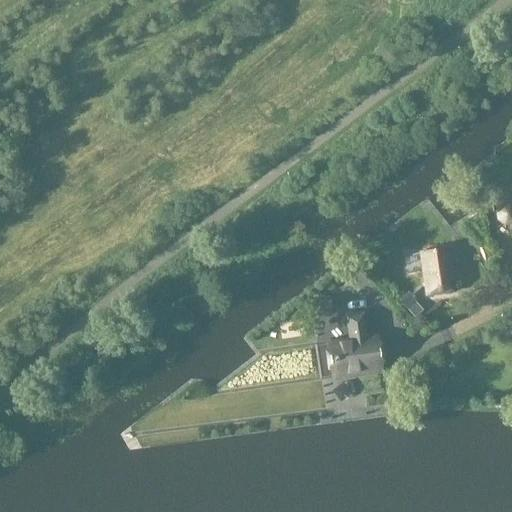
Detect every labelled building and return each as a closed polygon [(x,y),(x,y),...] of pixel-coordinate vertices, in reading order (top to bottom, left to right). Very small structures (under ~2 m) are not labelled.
[(511,203),(509,203),(500,204),(494,212),(495,221),(503,227),(511,225),(511,203)] [(454,293),(448,250),(420,254),(427,297),(454,293)] [(328,297),(307,300),(309,318),(331,315),(328,297)] [(421,311),(415,304),(406,311),(412,318),(421,311)] [(331,365),(332,375),(378,369),(373,338),(362,340),(361,334),(363,334),(360,316),(346,318),(350,341),(328,345),(330,358),(328,358),(328,362),(330,362),(331,364),(329,364),(329,365),(331,365)]
